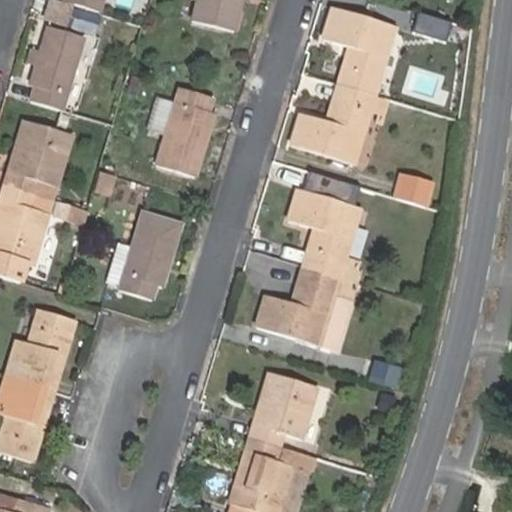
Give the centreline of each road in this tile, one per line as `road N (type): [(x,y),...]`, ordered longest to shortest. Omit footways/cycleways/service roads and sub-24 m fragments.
road 1 (residential): [(297,0),(149,511)]
road 2 (secondary): [(409,511),(458,371),(478,281),(511,43)]
